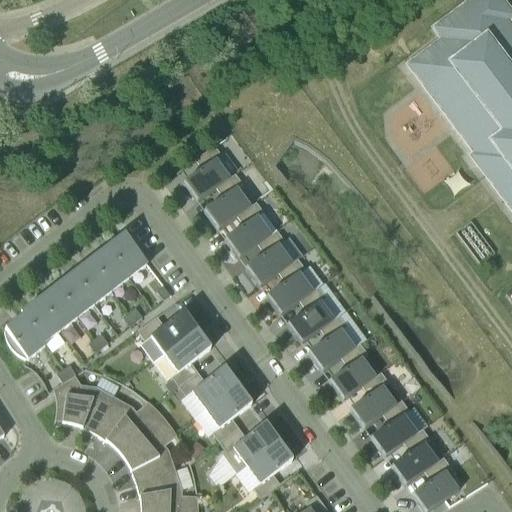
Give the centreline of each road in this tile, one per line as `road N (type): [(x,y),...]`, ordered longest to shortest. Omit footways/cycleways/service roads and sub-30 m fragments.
road 1 (residential): [(0,285),(111,198),(136,194),(372,511)]
road 2 (track): [(511,342),(361,139),(317,54),(319,37),(368,0)]
road 3 (unknown): [(136,194),(317,54)]
